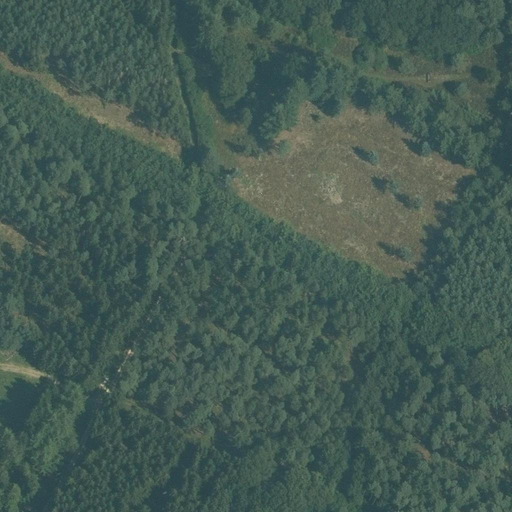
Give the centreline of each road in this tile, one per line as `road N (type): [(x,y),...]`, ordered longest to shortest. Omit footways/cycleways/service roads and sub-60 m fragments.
road 1 (track): [(0,97),(511,382)]
road 2 (track): [(511,112),(492,170),(309,511)]
road 3 (track): [(205,210),(43,511)]
